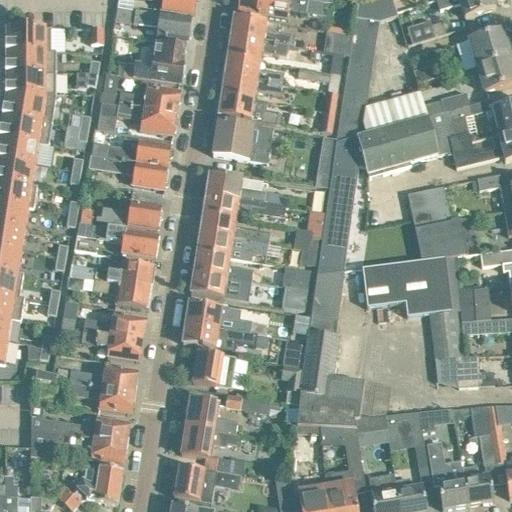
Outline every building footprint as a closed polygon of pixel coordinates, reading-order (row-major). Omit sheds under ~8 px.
[(194,18),(196,0),(136,0),(163,4),(162,13),(194,18)] [(308,2),(295,0),(239,0),(239,3),(237,2),(235,12),(238,12),(237,16),(287,23),(289,14),(306,17),(308,2)] [(358,0),(355,22),(378,25),(397,20),(392,2),(391,0),(358,0)] [(495,12),(491,0),(444,0),(437,2),(440,14),(461,7),(465,21),(495,12)] [(187,45),(191,21),(117,11),(115,25),(134,26),(158,29),(156,41),(187,45)] [(279,27),(267,25),(234,20),(231,40),(289,49),(294,50),(296,39),(277,36),(279,27)] [(377,36),(378,25),(355,22),(354,33),(377,36)] [(412,48),(435,41),(430,24),(407,31),(412,48)] [(56,55),(56,54),(51,54),(51,34),(52,34),(52,32),(5,32),(5,34),(6,34),(6,54),(5,54),(5,55),(56,55)] [(103,32),(91,32),(91,48),(103,48),(103,32)] [(375,48),(377,36),(354,33),(353,37),(352,44),(375,48)] [(469,43),(477,69),(510,59),(502,33),(469,43)] [(333,34),(330,56),(332,56),(350,59),(350,55),(352,44),(353,37),(333,34)] [(262,57),(287,60),(289,49),(231,40),(228,60),(261,65),(262,57)] [(373,59),(375,48),(352,44),(350,55),(373,59)] [(180,89),(186,49),(156,45),(152,71),(125,67),(123,81),(180,89)] [(289,49),(287,60),(315,65),(317,54),(297,51),(294,50),(289,49)] [(56,55),(5,55),(5,56),(6,56),(7,76),(6,76),(6,77),(56,77),(56,55)] [(371,70),(373,59),(350,55),(350,59),(349,62),(348,66),(371,70)] [(343,61),(349,62),(350,59),(332,56),(329,77),(341,78),(343,61)] [(511,86),(511,65),(510,59),(477,69),(485,95),(511,86)] [(260,73),(261,65),(228,60),(225,80),(282,89),(284,77),(260,73)] [(89,77),(98,78),(100,66),(91,64),(89,77)] [(370,81),(371,70),(348,66),(347,77),(370,81)] [(417,87),(442,79),(438,67),(413,74),(417,87)] [(338,98),(341,78),(329,77),(299,72),(298,80),(329,85),(327,97),(338,98)] [(56,77),(6,77),(7,77),(6,97),(5,97),(5,98),(56,98),(56,97),(47,97),(46,78),(56,77)] [(95,90),(98,78),(89,77),(87,89),(95,90)] [(368,92),(370,81),(347,77),(345,88),(368,92)] [(282,89),(225,80),(222,99),(255,104),(256,96),(280,100),(282,89)] [(366,104),(368,92),(345,88),(343,99),(366,104)] [(176,117),(180,95),(148,90),(146,99),(120,95),(118,108),(133,110),(176,117)] [(103,95),(102,105),(116,107),(117,97),(103,95)] [(448,114),(470,109),(466,96),(441,103),(424,108),(427,120),(448,114)] [(335,117),(338,98),(327,97),(324,115),(335,117)] [(52,127),(56,99),(56,98),(5,98),(5,99),(6,99),(3,119),(2,118),(2,119),(52,127)] [(267,106),(255,104),(222,99),(219,119),(281,129),(282,119),(277,118),(278,116),(266,114),(267,106)] [(364,114),(366,104),(343,99),(341,111),(364,114)] [(511,105),(503,108),(492,111),(498,138),(511,135),(511,105)] [(472,119),(470,109),(448,114),(454,140),(469,136),(465,121),(472,119)] [(173,139),(176,117),(133,110),(130,132),(173,139)] [(363,125),(364,114),(341,111),(340,122),(363,125)] [(511,163),(511,135),(498,138),(502,152),(474,158),(469,136),(454,140),(448,114),(427,120),(426,120),(437,159),(452,155),(457,172),(461,170),(476,167),(504,160),(505,165),(511,163)] [(332,136),(335,117),(324,115),(321,135),(332,136)] [(52,127),(2,119),(2,120),(3,120),(0,137),(0,140),(48,149),(52,127)] [(79,131),(88,133),(90,121),(82,119),(79,131)] [(411,166),(437,159),(426,120),(366,136),(357,139),(367,176),(368,181),(411,169),(411,166)] [(366,136),(363,125),(340,122),(337,142),(336,145),(357,139),(366,136)] [(273,132),(238,126),(218,123),(212,159),(262,166),(265,147),(270,148),(273,132)] [(86,145),(88,133),(79,131),(77,144),(86,145)] [(318,270),(316,282),(343,279),(356,180),(367,176),(357,139),(336,145),(334,158),(333,159),(333,160),(329,192),(322,243),(320,256),(318,270)] [(48,149),(0,140),(0,162),(36,168),(39,148),(48,149)] [(168,171),(171,150),(124,142),(122,151),(108,149),(108,150),(106,160),(168,171)] [(95,147),(93,158),(101,160),(106,160),(108,150),(108,149),(95,147)] [(164,193),(168,171),(106,160),(101,160),(92,159),(90,171),(133,178),(132,188),(164,193)] [(32,189),(36,168),(0,162),(0,184),(37,190),(32,189)] [(72,174),(81,176),(83,163),(74,162),(72,174)] [(81,176),(72,174),(70,187),(78,188),(81,176)] [(243,182),(229,180),(210,177),(206,198),(284,210),(285,199),(241,192),(243,182)] [(511,186),(503,188),(501,179),(477,183),(479,194),(499,191),(503,214),(511,212),(511,186)] [(0,206),(34,212),(37,190),(0,184),(0,206)] [(408,198),(415,231),(421,265),(454,261),(467,259),(459,222),(451,224),(444,191),(408,198)] [(163,198),(132,193),(129,215),(103,211),(101,221),(97,220),(96,225),(158,234),(163,198)] [(284,210),(206,198),(203,218),(236,223),(238,215),(282,222),(284,210)] [(68,217),(77,219),(79,206),(70,205),(68,217)] [(0,228),(26,232),(29,212),(33,213),(34,212),(0,206),(0,228)] [(511,239),(511,212),(503,214),(507,240),(511,239)] [(77,219),(68,217),(66,230),(75,231),(77,219)] [(235,231),(236,223),(203,218),(200,237),(268,248),(269,238),(259,236),(259,235),(235,231)] [(159,239),(157,238),(98,229),(98,230),(92,229),(92,228),(79,226),(74,253),(96,256),(98,242),(123,246),(121,257),(155,262),(159,239)] [(26,232),(0,228),(0,251),(22,255),(26,232)] [(268,248),(200,237),(197,257),(230,262),(231,254),(266,259),(268,248)] [(320,256),(322,243),(310,241),(308,254),(320,256)] [(66,262),(68,250),(59,248),(57,261),(66,262)] [(22,255),(0,251),(0,274),(23,278),(23,277),(19,276),(22,255)] [(511,252),(480,257),(481,270),(502,267),(503,275),(509,275),(510,289),(511,288),(511,252)] [(318,270),(320,256),(308,254),(301,253),(299,268),(318,270)] [(229,270),(230,262),(197,257),(194,276),(251,285),(253,274),(229,270)] [(64,275),(66,262),(57,261),(55,273),(64,275)] [(458,293),(454,261),(421,265),(362,273),(367,311),(405,306),(407,321),(429,319),(457,315),(461,315),(458,293)] [(151,291),(154,271),(122,266),(120,276),(96,272),(96,273),(94,283),(151,291)] [(83,271),(81,281),(85,281),(94,283),(96,273),(83,271)] [(0,297),(24,301),(20,300),(23,278),(0,274),(0,297)] [(251,285),(194,276),(191,296),(224,301),(225,293),(250,297),(251,285)] [(83,293),(85,281),(81,281),(70,279),(68,291),(83,293)] [(338,313),(343,279),(316,282),(312,310),(338,313)] [(147,313),(151,291),(94,283),(92,294),(117,298),(115,308),(147,313)] [(58,307),(60,294),(51,293),(49,305),(58,307)] [(476,324),(474,293),(458,293),(461,315),(462,325),(476,324)] [(0,320),(21,324),(24,301),(0,297),(0,320)] [(56,319),(58,307),(49,305),(47,318),(56,319)] [(222,311),(209,309),(189,306),(186,326),(257,337),(266,339),(268,327),(220,320),(222,311)] [(462,360),(457,315),(429,319),(434,363),(455,361),(462,360)] [(143,344),(146,323),(113,318),(112,326),(85,322),(83,335),(143,344)] [(0,343),(8,345),(11,323),(21,325),(21,324),(0,320),(0,343)] [(511,322),(476,324),(462,325),(462,338),(511,335),(511,322)] [(257,337),(186,326),(183,347),(215,352),(217,343),(255,349),(257,337)] [(143,344),(83,335),(61,332),(59,344),(109,351),(108,361),(139,366),(143,344)] [(339,340),(335,339),(308,335),(299,396),(297,429),(320,430),(329,430),(342,431),(356,432),(358,432),(359,421),(371,420),(376,387),(364,385),(333,381),(339,340)] [(41,350),(50,352),(52,339),(44,338),(41,350)] [(41,350),(39,363),(48,364),(50,352),(41,350)] [(236,361),(198,355),(195,373),(192,372),(190,384),(193,385),(193,386),(231,392),(236,361)] [(284,369),(301,371),(302,360),(286,357),(284,369)] [(477,359),(462,360),(455,361),(458,392),(479,391),(477,359)] [(281,383),(287,383),(300,385),(302,371),(301,371),(284,369),(283,369),(281,383)] [(134,397),(138,376),(105,371),(104,379),(71,374),(69,386),(134,397)] [(58,384),(66,385),(68,373),(59,372),(58,384)] [(57,379),(48,377),(37,374),(35,383),(56,388),(57,379)] [(54,394),(56,388),(35,383),(34,389),(54,394)] [(131,418),(134,397),(69,386),(67,399),(100,404),(99,413),(131,418)] [(285,406),(263,403),(241,399),(241,400),(227,398),(225,410),(261,416),(271,417),(280,414),(281,409),(285,410),(285,406)] [(219,407),(210,406),(190,403),(186,430),(215,434),(215,435),(235,438),(238,426),(217,422),(219,407)] [(126,449),(130,427),(97,422),(96,431),(69,427),(43,422),(44,407),(30,407),(30,421),(32,421),(32,434),(54,437),(126,449)] [(495,468),(486,410),(451,413),(452,421),(471,418),(475,440),(479,440),(484,470),(495,468)] [(486,410),(495,468),(495,470),(505,468),(506,476),(505,476),(509,503),(511,502),(511,452),(505,410),(486,410)] [(431,415),(418,417),(422,436),(434,434),(431,415)] [(386,432),(384,420),(371,420),(359,421),(358,432),(356,432),(357,437),(386,432)] [(320,439),(320,430),(297,429),(295,428),(295,438),(320,439)] [(238,439),(235,438),(215,435),(215,434),(186,430),(181,458),(206,462),(210,463),(210,461),(212,449),(226,451),(226,448),(236,449),(238,439)] [(329,430),(320,430),(321,445),(330,446),(329,430)] [(366,494),(357,437),(356,432),(342,431),(349,486),(351,486),(352,496),(366,494)] [(123,469),(126,449),(54,437),(52,449),(92,456),(91,465),(123,469)] [(233,460),(232,464),(217,462),(215,474),(243,478),(246,462),(233,460)] [(206,462),(205,474),(215,475),(215,474),(217,462),(210,461),(210,463),(206,462)] [(215,475),(205,474),(179,469),(176,488),(173,488),(172,498),(174,498),(174,501),(212,507),(217,476),(215,475)] [(490,479),(479,481),(477,469),(462,471),(464,483),(468,509),(494,505),(490,479)] [(117,508),(122,474),(100,471),(100,472),(83,470),(86,474),(84,485),(75,485),(77,492),(72,496),(81,504),(86,504),(117,508)] [(430,484),(427,470),(419,471),(422,486),(430,484)] [(228,477),(226,491),(238,493),(241,480),(228,477)] [(399,511),(397,494),(394,479),(369,484),(371,499),(372,511),(399,511)] [(451,511),(468,509),(464,483),(438,487),(441,511),(451,511)] [(279,511),(295,511),(291,488),(275,485),(279,511)] [(357,511),(357,507),(355,500),(353,501),(352,496),(351,486),(349,486),(325,490),(326,493),(329,511),(357,511)] [(16,511),(17,489),(5,488),(4,511),(16,511)] [(329,511),(326,493),(325,490),(298,495),(300,511),(329,511)] [(426,511),(423,496),(422,490),(397,494),(399,511),(426,511)] [(73,511),(81,504),(72,496),(66,491),(57,501),(69,511),(73,511)]
